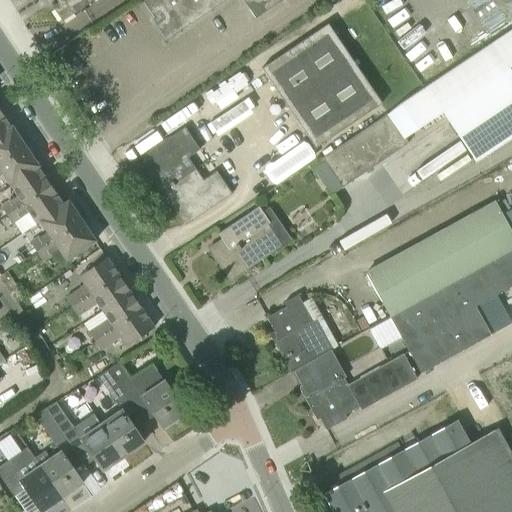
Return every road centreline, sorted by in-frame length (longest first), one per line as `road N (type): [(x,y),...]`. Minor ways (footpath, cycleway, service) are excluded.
road 1 (residential): [(231,422),(0,62)]
road 2 (residential): [(97,511),(231,422)]
